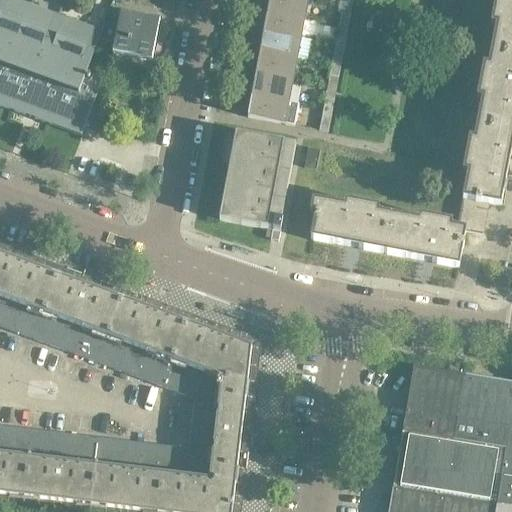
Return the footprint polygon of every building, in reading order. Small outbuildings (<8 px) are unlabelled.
[(0,0),(0,106),(48,124),(51,117),(83,129),(101,81),(92,78),(90,84),(83,81),(98,40),(114,43),(112,54),(151,62),(159,19),(120,12),(117,26),(87,21),(85,26),(19,1),(15,0),(0,0)] [(269,0),(267,13),(304,19),(307,0),(269,0)] [(511,0),(500,0),(491,50),(511,54),(511,0)] [(267,13),(264,34),(301,40),(304,19),(267,13)] [(349,16),(340,14),(338,25),(348,26),(349,16)] [(348,26),(338,25),(336,35),(346,37),(348,26)] [(264,34),(260,55),(297,62),(301,40),(264,34)] [(511,54),(491,50),(477,121),(511,128),(511,54)] [(260,55),(256,76),(293,83),(297,62),(260,55)] [(342,59),(332,57),(330,67),(340,69),(342,59)] [(340,69),(330,67),(328,77),(338,79),(340,69)] [(256,76),(252,98),(289,105),(293,83),(256,76)] [(252,98),(248,118),(295,127),(299,107),(289,105),(252,98)] [(334,101),(324,99),(322,111),(331,113),(334,101)] [(331,113),(322,111),(318,132),(327,134),(331,113)] [(511,128),(477,121),(463,193),(501,201),(511,144),(511,128)] [(283,143),(235,134),(218,221),(266,230),(265,238),(270,239),(270,241),(278,242),(295,147),(283,144),(283,143)] [(319,152),(308,149),(304,169),(315,171),(319,152)] [(463,193),(457,229),(464,232),(481,235),(481,233),(479,233),(485,205),(500,208),(501,201),(463,193)] [(391,217),(330,205),(317,202),(317,203),(312,202),(310,214),(315,215),(310,240),(384,254),(391,217)] [(391,217),(384,254),(458,269),(464,232),(457,229),(391,217)] [(0,255),(0,327),(1,328),(24,265),(0,255)] [(24,265),(1,328),(33,340),(56,277),(24,265)] [(56,277),(33,340),(65,352),(89,289),(56,277)] [(89,289),(65,352),(98,364),(121,301),(89,289)] [(121,301),(98,364),(130,376),(153,313),(121,301)] [(153,313),(130,376),(162,388),(185,324),(153,313)] [(185,324),(162,388),(194,400),(203,377),(217,336),(185,324)] [(217,336),(203,377),(246,382),(250,349),(217,336)] [(414,369),(403,432),(454,441),(465,377),(414,369)] [(177,425),(191,427),(240,433),(246,382),(203,377),(194,400),(194,405),(179,404),(177,425)] [(511,385),(465,377),(454,441),(506,449),(511,411),(511,385)] [(191,427),(188,450),(200,480),(234,484),(240,433),(191,427)] [(0,428),(0,495),(24,499),(32,432),(0,428)] [(32,432),(24,499),(59,503),(67,436),(32,432)] [(403,432),(393,491),(496,508),(501,478),(506,449),(454,441),(403,432)] [(67,436),(59,503),(93,507),(101,440),(67,436)] [(101,440),(93,507),(127,511),(135,444),(101,440)] [(135,444),(127,511),(135,511),(161,511),(169,448),(135,444)] [(169,448),(161,511),(230,511),(234,484),(200,480),(188,450),(169,448)] [(511,450),(506,449),(501,478),(511,480),(511,450)] [(511,480),(501,478),(496,508),(511,510),(511,480)] [(389,511),(495,511),(496,508),(393,491),(389,511)]
